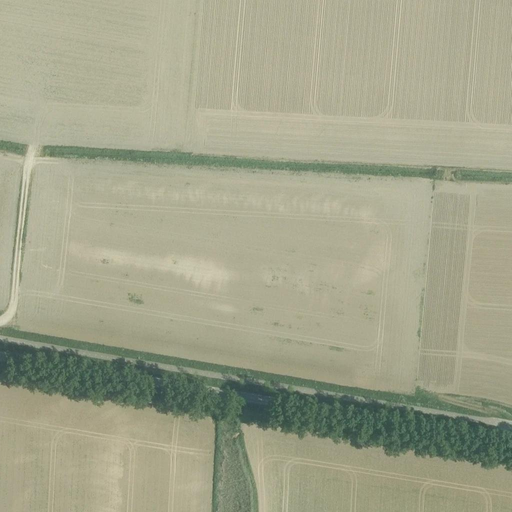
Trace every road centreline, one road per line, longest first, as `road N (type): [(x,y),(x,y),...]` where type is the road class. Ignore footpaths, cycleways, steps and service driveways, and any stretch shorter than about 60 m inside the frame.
road 1 (tertiary): [(0,356),(511,442)]
road 2 (track): [(0,323),(9,315),(29,147)]
